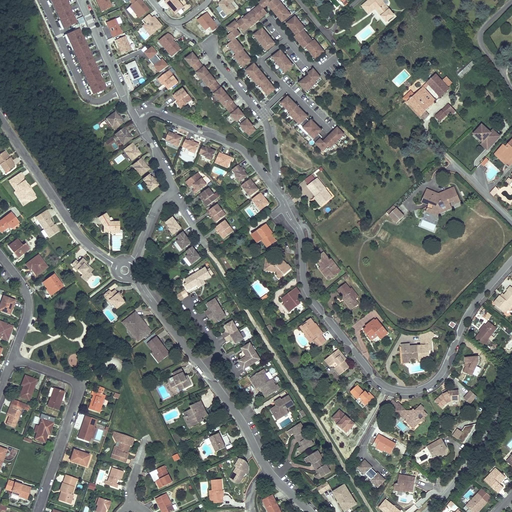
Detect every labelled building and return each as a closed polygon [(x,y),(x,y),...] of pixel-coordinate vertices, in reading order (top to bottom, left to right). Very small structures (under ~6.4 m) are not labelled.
[(49,0),(58,20),(57,21),(61,29),(65,28),(64,24),(62,25),(60,20),(62,19),(60,16),(58,17),(56,12),(59,11),(57,8),(55,9),(53,5),(55,4),(54,1),(52,2),(50,0),(49,0)] [(50,0),(52,2),(54,1),(55,4),(53,5),(55,9),(57,8),(59,11),(56,12),(58,17),(60,16),(62,19),(60,20),(62,25),(64,24),(65,28),(71,25),(75,23),(77,23),(66,0),(50,0)] [(95,0),(101,12),(111,7),(108,0),(95,0)] [(137,0),(129,0),(132,4),(129,6),(139,18),(149,10),(142,1),(140,3),(137,0)] [(177,0),(166,0),(165,1),(176,14),(184,7),(177,0)] [(227,0),(222,0),(220,2),(219,5),(223,10),(219,13),(223,18),(235,9),(230,3),(227,0)] [(261,0),(259,2),(260,4),(264,8),(268,4),(273,0),(261,0)] [(281,0),(280,1),(279,0),(273,0),(268,4),(273,10),(283,2),(281,0)] [(367,3),(367,2),(362,6),(369,14),(373,10),(372,9),(374,8),(376,8),(377,10),(376,10),(386,22),(394,15),(382,1),(382,0),(369,0),(369,1),(367,3)] [(286,9),(283,5),(285,3),(283,2),(273,10),(278,16),(286,9)] [(260,4),(256,7),(255,6),(253,7),(262,18),(268,13),(264,8),(260,4)] [(253,7),(251,9),(253,10),(249,14),(256,23),(262,18),(253,7)] [(282,22),(293,13),(291,11),(290,13),(286,9),(278,16),(282,22)] [(218,27),(207,13),(203,16),(203,17),(201,18),(200,17),(197,20),(206,31),(210,27),(213,31),(218,27)] [(152,18),(149,14),(142,21),(145,24),(143,26),(147,32),(148,31),(151,35),(162,26),(156,19),(155,19),(153,17),(152,18)] [(249,14),(245,17),(243,15),(241,17),(242,18),(249,27),(250,27),(256,23),(249,14)] [(301,22),(296,16),(288,23),(289,25),(291,23),(294,27),(301,22)] [(106,23),(113,38),(122,34),(115,18),(106,23)] [(237,19),(235,21),(240,26),(244,31),(249,27),(242,18),(239,21),(237,19)] [(235,21),(227,27),(230,31),(229,32),(230,34),(236,29),(240,26),(235,21)] [(298,31),(296,33),(298,35),(306,28),(301,22),(294,27),(298,31)] [(106,88),(79,28),(78,29),(73,31),(68,33),(70,37),(68,38),(70,43),(72,42),(74,45),(71,46),(75,53),(77,52),(78,56),(76,57),(78,61),(80,60),(82,63),(79,64),(81,68),(84,67),(85,70),(83,71),(84,75),(87,74),(88,77),(86,78),(88,82),(90,81),(91,85),(89,86),(91,91),(93,90),(95,93),(97,93),(103,90),(106,88)] [(267,33),(263,28),(252,37),(254,38),(256,37),(258,40),(267,33)] [(298,35),(302,40),(309,35),(306,31),(307,29),(306,28),(298,35)] [(230,34),(228,36),(231,39),(229,41),(230,43),(235,38),(240,34),(236,29),(230,34)] [(70,37),(68,33),(64,35),(68,44),(69,43),(88,86),(89,86),(91,85),(90,81),(88,82),(86,78),(88,77),(87,74),(84,75),(83,71),(85,70),(84,67),(81,68),(79,64),(82,63),(80,60),(78,61),(76,57),(78,56),(77,52),(75,53),(71,46),(74,45),(72,42),(70,43),(68,38),(70,37)] [(171,37),(168,33),(159,41),(172,57),(181,49),(178,46),(180,45),(177,41),(175,43),(174,44),(173,43),(172,41),(173,40),(175,39),(172,36),(171,37)] [(261,43),(259,45),(261,47),(263,45),(271,38),(267,33),(258,40),(261,43)] [(302,40),(307,46),(315,39),(314,37),(312,39),(309,35),(302,40)] [(125,36),(115,41),(121,53),(131,49),(125,36)] [(230,43),(226,46),(228,48),(230,46),(232,49),(240,44),(235,38),(230,43)] [(265,49),(263,50),(265,52),(275,44),(271,38),(263,45),(265,49)] [(310,47),(313,51),(320,45),(315,39),(307,46),(308,48),(310,47)] [(233,55),(235,56),(243,50),(244,49),(240,44),(232,49),(235,53),(233,55)] [(317,55),(315,56),(317,58),(325,51),(320,45),(313,51),(317,55)] [(160,72),(168,66),(162,59),(161,60),(156,54),(157,53),(152,47),(145,53),(150,59),(149,60),(160,72)] [(234,60),(236,58),(239,62),(247,55),(243,50),(235,56),(233,58),(234,60)] [(281,50),(271,59),(272,61),(274,59),(277,62),(285,55),(281,50)] [(193,53),(186,59),(192,66),(195,69),(201,64),(199,61),(199,60),(193,53)] [(239,62),(241,65),(240,66),(241,68),(251,60),(247,55),(239,62)] [(277,62),(275,64),(276,66),(278,64),(281,68),(289,61),(285,55),(277,62)] [(135,61),(125,65),(133,81),(142,77),(135,61)] [(283,71),(282,72),(283,74),(293,66),(289,61),(281,68),(283,71)] [(197,73),(203,80),(210,74),(204,67),(201,64),(195,69),(197,73)] [(258,69),(253,64),(246,71),(249,74),(247,75),(249,77),(258,69)] [(470,67),(468,64),(461,72),(463,75),(471,68),(470,67)] [(315,68),(308,73),(310,75),(317,84),(320,81),(319,79),(322,76),(315,68)] [(250,79),(252,78),(255,81),(262,74),(258,69),(249,77),(250,79)] [(170,70),(161,77),(165,83),(166,82),(168,85),(167,86),(169,89),(179,82),(170,70)] [(203,80),(209,87),(212,90),(218,85),(216,81),(210,74),(203,80)] [(255,81),(257,84),(256,86),(257,87),(258,87),(267,79),(262,74),(255,81)] [(310,75),(305,79),(311,87),(315,85),(316,87),(318,85),(317,84),(310,75)] [(449,89),(436,75),(414,95),(408,101),(407,101),(420,116),(425,111),(436,102),(434,100),(431,96),(429,94),(424,89),(429,85),(434,90),(436,92),(439,95),(440,97),(449,89)] [(260,89),(261,87),(264,90),(271,84),(267,79),(258,87),(260,89)] [(305,79),(299,83),(308,93),(310,92),(308,90),(311,87),(305,79)] [(264,90),(267,93),(265,95),(267,97),(273,92),(275,89),(271,84),(264,90)] [(215,93),(214,94),(220,101),(227,95),(222,88),(221,88),(218,85),(212,90),(215,93)] [(184,88),(174,95),(176,99),(178,97),(180,100),(179,101),(184,107),(193,100),(184,88)] [(408,101),(414,95),(411,91),(403,98),(406,102),(407,101),(408,101)] [(270,101),(276,95),(273,92),(267,97),(270,101)] [(220,101),(226,108),(229,111),(235,106),(233,102),(227,95),(220,101)] [(288,97),(280,105),(281,106),(283,105),(286,108),(292,101),(288,97)] [(286,108),(289,111),(287,113),(289,114),(297,106),(292,101),(286,108)] [(429,115),(425,111),(420,116),(407,101),(406,102),(405,102),(423,121),(429,115)] [(456,112),(449,104),(435,117),(440,122),(446,116),(445,114),(449,110),(450,112),(453,115),(454,114),(456,112)] [(232,114),(231,114),(237,122),(239,120),(244,116),(239,109),(238,109),(235,106),(229,111),(232,114)] [(289,114),(288,115),(289,117),(291,115),(295,119),(303,111),(297,106),(289,114)] [(295,119),(298,123),(297,124),(299,126),(306,118),(308,117),(303,111),(295,119)] [(115,112),(106,119),(112,127),(115,124),(117,127),(123,122),(115,112)] [(242,124),(240,125),(246,132),(247,132),(249,135),(256,130),(253,127),(253,126),(244,116),(239,120),(242,124)] [(300,124),(309,133),(317,125),(311,120),(310,121),(306,118),(300,124)] [(474,133),(483,142),(482,144),(488,149),(500,136),(493,130),(491,132),(482,124),(474,133)] [(313,140),(316,143),(321,139),(322,137),(319,134),(322,131),(317,125),(309,133),(314,139),(313,140)] [(345,132),(339,126),(333,132),(338,137),(342,133),(344,134),(345,132)] [(124,127),(118,132),(120,135),(117,137),(123,145),(132,138),(124,127)] [(182,137),(169,131),(165,140),(172,143),(172,144),(178,146),(182,137)] [(338,137),(333,132),(328,137),(333,142),(336,139),(338,140),(339,139),(338,137)] [(119,147),(111,137),(106,141),(114,150),(119,147)] [(328,137),(324,142),(329,147),(330,148),(332,146),(330,145),(333,142),(328,137)] [(199,144),(190,140),(189,141),(186,139),(183,147),(190,150),(189,151),(195,154),(199,144)] [(316,143),(324,151),(327,148),(328,149),(329,147),(324,142),(321,139),(316,143)] [(506,147),(504,144),(497,152),(511,165),(511,163),(511,139),(508,144),(509,145),(507,147),(506,147)] [(132,143),(126,148),(128,150),(125,153),(132,161),(141,154),(132,143)] [(216,151),(206,147),(206,148),(202,146),(199,154),(206,157),(206,158),(212,160),(216,151)] [(9,158),(8,159),(7,157),(8,156),(4,151),(0,154),(0,165),(5,172),(14,166),(9,158)] [(232,158),(220,152),(216,159),(220,161),(219,164),(228,168),(232,158)] [(508,167),(511,165),(497,152),(495,154),(508,167)] [(141,158),(135,163),(137,166),(134,168),(140,176),(149,169),(141,158)] [(248,176),(241,167),(241,168),(238,165),(232,170),(236,176),(235,177),(239,182),(248,176)] [(206,184),(197,172),(189,178),(194,184),(195,184),(197,186),(193,189),(196,193),(206,184)] [(34,194),(31,189),(30,190),(25,184),(26,183),(23,178),(24,177),(21,173),(9,181),(16,191),(15,192),(21,201),(23,199),(30,199),(31,197),(34,195),(34,194)] [(149,174),(143,179),(147,185),(146,186),(150,191),(158,185),(152,176),(151,177),(149,174)] [(316,197),(318,195),(321,198),(318,200),(322,205),(332,198),(325,189),(326,189),(317,178),(307,186),(316,197)] [(259,190),(250,179),(244,184),(246,187),(243,189),(249,197),(259,190)] [(495,187),(490,192),(493,196),(499,191),(495,187)] [(217,198),(209,188),(198,196),(201,200),(204,198),(209,205),(217,198)] [(450,204),(449,202),(453,200),(455,204),(460,201),(454,188),(444,192),(445,193),(441,195),(438,194),(427,189),(422,202),(429,205),(428,208),(432,209),(432,211),(439,213),(444,211),(442,206),(445,205),(445,207),(450,204)] [(269,203),(261,192),(254,197),(257,200),(254,202),(260,210),(269,203)] [(321,198),(318,195),(316,197),(314,198),(321,206),(322,205),(318,200),(321,198)] [(226,215),(217,204),(207,212),(210,216),(212,214),(218,221),(226,215)] [(402,228),(410,221),(394,205),(387,212),(402,228)] [(432,209),(428,208),(426,211),(438,216),(439,213),(432,211),(432,209)] [(50,219),(51,218),(49,214),(46,210),(36,217),(39,221),(49,237),(58,231),(54,225),(50,219)] [(11,213),(0,221),(0,231),(1,232),(8,227),(7,227),(9,225),(10,227),(11,228),(18,222),(11,213)] [(103,226),(103,232),(108,232),(108,229),(110,229),(110,233),(116,233),(115,227),(119,227),(119,222),(114,222),(109,222),(108,220),(109,219),(109,218),(105,213),(98,218),(103,226)] [(172,217),(165,222),(170,228),(169,229),(173,234),(181,228),(175,220),(174,220),(172,217)] [(233,231),(225,220),(214,228),(218,232),(220,230),(225,237),(233,231)] [(419,227),(434,230),(435,223),(420,220),(419,227)] [(272,235),(271,236),(269,234),(271,232),(265,224),(255,232),(261,241),(262,240),(267,247),(276,241),(272,236),(272,235)] [(191,242),(183,231),(177,236),(179,239),(176,241),(182,249),(191,242)] [(25,243),(22,245),(17,239),(8,246),(14,254),(15,253),(19,257),(30,249),(25,243)] [(192,246),(186,251),(188,254),(186,256),(192,264),(201,257),(192,246)] [(324,253),(324,252),(320,248),(315,252),(319,256),(324,253)] [(330,260),(324,253),(319,256),(321,258),(317,261),(321,267),(324,270),(322,272),(326,277),(329,275),(332,278),(336,274),(334,272),(338,269),(331,259),(330,260)] [(26,265),(29,269),(31,268),(36,275),(46,267),(38,256),(26,265)] [(90,273),(93,270),(89,267),(88,268),(86,266),(86,264),(87,263),(82,258),(78,263),(75,260),(72,264),(74,267),(74,268),(77,271),(78,270),(83,274),(88,279),(92,275),(90,273)] [(279,261),(266,259),(265,270),(277,272),(277,275),(283,275),(289,271),(285,267),(287,265),(284,261),(281,263),(278,263),(279,261)] [(191,289),(197,285),(199,287),(206,283),(204,281),(211,276),(213,274),(210,268),(207,270),(205,267),(185,280),(187,282),(184,284),(187,290),(190,288),(191,289)] [(54,275),(43,283),(47,289),(48,288),(52,294),(63,287),(54,275)] [(344,297),(345,297),(350,303),(348,305),(352,309),(358,304),(355,300),(353,298),(357,295),(351,288),(350,289),(345,284),(338,290),(344,297)] [(509,292),(503,298),(502,297),(500,296),(494,303),(505,312),(511,303),(511,287),(510,286),(507,291),(508,291),(509,292)] [(300,293),(296,288),(282,299),(285,303),(282,305),(289,313),(301,304),(297,299),(295,297),(297,295),(300,293)] [(109,290),(105,294),(107,296),(105,297),(108,301),(109,300),(112,304),(116,308),(124,302),(120,298),(117,294),(114,290),(111,292),(109,290)] [(188,295),(185,290),(176,296),(179,301),(188,295)] [(12,308),(15,301),(3,296),(0,305),(0,310),(10,314),(12,308)] [(329,301),(326,297),(320,302),(323,305),(329,301)] [(206,314),(219,306),(215,299),(207,304),(209,307),(210,307),(211,308),(210,309),(205,312),(206,314)] [(217,321),(226,316),(219,306),(206,314),(210,319),(214,316),(215,316),(216,317),(215,318),(217,321)] [(487,320),(491,315),(484,309),(480,314),(487,320)] [(141,339),(150,331),(135,312),(125,320),(141,339)] [(315,324),(311,319),(300,327),(306,335),(305,336),(311,343),(314,341),(319,347),(326,341),(321,335),(323,334),(318,327),(317,328),(315,324)] [(138,341),(141,339),(125,320),(122,323),(138,341)] [(370,338),(376,333),(381,339),(387,333),(380,324),(378,325),(375,321),(374,320),(366,326),(367,327),(364,330),(370,338)] [(0,321),(0,337),(6,340),(10,330),(11,331),(13,327),(0,321)] [(232,321),(224,326),(226,329),(228,329),(228,331),(227,331),(222,334),(224,337),(237,329),(232,321)] [(497,328),(489,322),(486,325),(480,332),(475,338),(483,345),(497,328)] [(235,344),(243,339),(237,329),(224,337),(227,342),(232,339),(233,338),(233,339),(233,341),(235,344)] [(410,346),(401,347),(402,360),(409,359),(419,359),(419,361),(430,360),(429,351),(428,345),(431,345),(431,339),(435,334),(431,331),(428,332),(425,334),(422,334),(420,335),(421,346),(416,346),(416,348),(410,348),(410,346)] [(161,346),(163,345),(156,337),(147,344),(153,352),(159,359),(167,353),(161,346)] [(245,357),(241,359),(239,361),(244,369),(245,369),(249,366),(254,363),(259,360),(260,359),(254,351),(252,346),(250,343),(242,348),(243,351),(246,355),(249,355),(248,357),(245,357)] [(336,354),(335,352),(325,360),(331,368),(335,368),(340,375),(349,368),(344,361),(342,359),(341,360),(339,358),(343,355),(339,351),(336,354)] [(157,360),(159,363),(170,354),(168,352),(167,353),(159,359),(157,360)] [(463,372),(472,376),(477,366),(479,362),(478,356),(465,357),(465,363),(468,363),(466,366),(463,372)] [(184,377),(185,376),(181,369),(172,373),(174,376),(168,380),(172,388),(177,385),(179,389),(182,388),(185,388),(192,385),(189,379),(187,380),(186,380),(184,377)] [(267,378),(265,375),(267,374),(264,369),(251,377),(256,384),(254,386),(256,389),(259,387),(260,391),(262,389),(267,397),(280,389),(277,385),(276,386),(274,382),(272,379),(270,380),(268,377),(267,378)] [(29,400),(36,380),(25,376),(21,385),(23,386),(24,386),(24,387),(23,387),(19,396),(29,400)] [(374,397),(370,393),(368,395),(367,393),(365,391),(364,392),(357,385),(350,392),(357,399),(364,407),(374,397)] [(58,409),(64,392),(54,388),(48,406),(58,409)] [(448,392),(444,394),(443,393),(435,401),(441,408),(448,403),(449,402),(449,406),(460,406),(460,400),(459,390),(447,391),(448,392)] [(469,404),(476,396),(470,390),(463,397),(469,404)] [(103,400),(105,395),(102,394),(98,393),(95,392),(89,409),(99,413),(102,403),(103,400)] [(294,404),(289,396),(282,400),(281,399),(276,401),(277,403),(275,404),(276,406),(270,409),(274,414),(276,413),(278,416),(282,413),(284,416),(289,412),(286,409),(294,404)] [(28,411),(30,406),(13,399),(10,407),(12,408),(9,416),(6,424),(14,427),(22,408),(28,411)] [(364,407),(357,399),(355,401),(362,408),(364,407)] [(207,415),(201,402),(190,407),(191,409),(183,413),(185,417),(186,417),(188,417),(192,426),(200,422),(199,419),(201,418),(207,415)] [(393,408),(403,418),(407,417),(407,421),(410,421),(413,424),(417,421),(420,421),(424,421),(424,417),(427,414),(424,411),(424,408),(420,405),(415,410),(413,412),(412,410),(406,410),(399,402),(393,408)] [(347,432),(355,424),(349,418),(348,419),(346,417),(346,416),(340,410),(333,418),(339,424),(338,424),(343,429),(347,432)] [(192,426),(188,417),(186,417),(185,417),(184,417),(189,428),(192,426)] [(51,426),(52,422),(42,419),(39,426),(37,433),(35,439),(44,442),(47,435),(46,435),(47,434),(49,435),(52,426),(51,426)] [(94,427),(95,424),(84,420),(81,428),(82,429),(82,430),(81,430),(78,438),(89,442),(90,438),(94,427)] [(305,431),(300,423),(289,430),(292,434),(293,434),(295,433),(297,436),(295,437),(299,443),(301,442),(303,446),(301,447),(300,448),(302,452),(314,445),(311,440),(309,436),(305,431)] [(474,425),(465,427),(462,432),(458,429),(453,436),(462,442),(474,425)] [(127,452),(129,445),(131,446),(133,440),(127,438),(128,436),(118,433),(118,436),(114,438),(116,443),(119,442),(120,442),(118,447),(115,455),(112,454),(110,458),(125,463),(127,459),(125,458),(127,452)] [(209,437),(216,452),(226,447),(221,438),(221,436),(219,433),(209,437)] [(221,438),(226,447),(231,444),(227,435),(221,438)] [(374,442),(378,444),(377,446),(384,450),(390,453),(396,444),(389,440),(388,441),(387,440),(387,439),(378,435),(374,442)] [(447,448),(442,439),(427,447),(432,456),(436,453),(439,452),(445,454),(447,448)] [(86,466),(89,455),(74,450),(70,461),(86,466)] [(317,451),(306,458),(309,462),(310,461),(312,460),(314,463),(312,464),(314,468),(324,461),(322,458),(320,455),(317,451)] [(175,461),(180,458),(177,452),(172,456),(175,461)] [(247,462),(245,460),(243,459),(241,458),(239,458),(234,466),(236,467),(229,478),(232,481),(234,482),(235,482),(237,482),(238,482),(239,481),(241,480),(242,480),(243,478),(243,476),(244,473),(245,474),(246,473),(248,471),(248,469),(248,468),(248,466),(248,464),(247,463),(247,462)] [(372,467),(364,460),(358,467),(368,477),(374,471),(371,468),(372,467)] [(317,475),(320,479),(331,472),(328,468),(326,464),(324,461),(314,468),(316,471),(318,470),(320,473),(318,474),(317,475)] [(156,481),(160,488),(172,482),(164,466),(157,469),(159,473),(157,474),(160,479),(156,481)] [(116,484),(118,477),(121,479),(123,472),(112,468),(107,481),(110,482),(109,485),(112,486),(113,483),(116,484)] [(484,480),(498,493),(503,487),(500,484),(506,477),(503,475),(504,474),(503,473),(502,474),(497,469),(492,475),(490,474),(484,480)] [(379,486),(386,479),(378,472),(377,473),(374,471),(368,477),(379,486)] [(73,477),(67,475),(64,483),(62,483),(59,491),(61,492),(63,492),(63,494),(62,494),(60,500),(70,504),(73,495),(71,495),(75,483),(76,480),(77,478),(74,477),(74,478),(73,478),(73,477)] [(415,478),(399,475),(398,483),(395,484),(394,491),(398,491),(399,488),(404,489),(404,488),(406,488),(406,491),(413,492),(415,478)] [(212,481),(212,491),(211,491),(212,500),(214,500),(218,500),(218,502),(223,502),(222,496),(221,491),(223,491),(221,480),(212,481)] [(20,484),(9,481),(6,489),(12,491),(11,494),(19,496),(27,499),(31,488),(21,485),(21,486),(20,485),(20,484)] [(330,487),(326,482),(316,488),(320,494),(330,487)] [(354,501),(347,489),(346,489),(344,485),(334,491),(337,496),(335,497),(337,500),(339,499),(342,503),(340,504),(342,508),(344,507),(346,511),(356,505),(353,501),(354,501)] [(488,502),(492,497),(482,488),(478,493),(488,502)] [(483,508),(488,502),(478,493),(466,506),(472,511),(477,511),(478,511),(482,507),(483,508)] [(162,508),(164,511),(171,511),(174,510),(166,494),(155,499),(160,508),(162,508)] [(280,510),(273,495),(262,501),(268,511),(277,511),(280,510)] [(97,506),(95,511),(104,511),(106,509),(107,506),(109,507),(111,502),(100,498),(97,506)]
